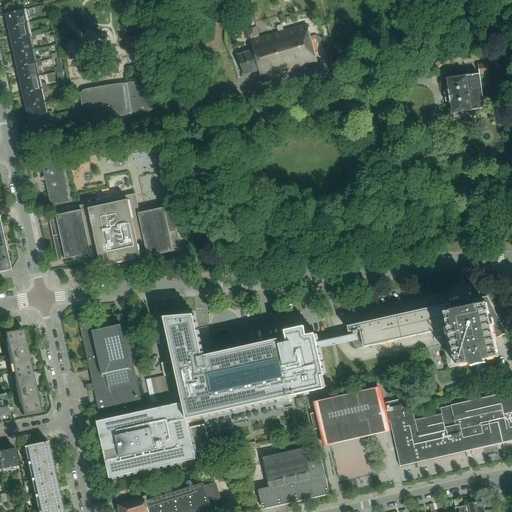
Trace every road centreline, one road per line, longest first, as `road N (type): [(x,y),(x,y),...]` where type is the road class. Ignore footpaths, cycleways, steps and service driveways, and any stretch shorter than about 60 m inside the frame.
road 1 (residential): [(41,297),(511,256)]
road 2 (residential): [(13,153),(264,116)]
road 3 (residential): [(341,511),(491,477),(508,488),(511,505)]
road 4 (residential): [(41,297),(13,153)]
road 5 (residential): [(67,422),(41,297)]
